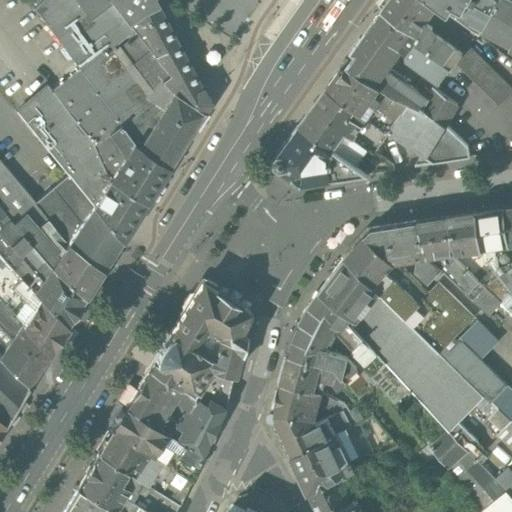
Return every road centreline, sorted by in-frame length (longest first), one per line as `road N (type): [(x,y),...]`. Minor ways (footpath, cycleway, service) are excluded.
road 1 (tertiary): [(5,511),(216,173)]
road 2 (residential): [(240,418),(312,215)]
road 3 (tertiary): [(216,173),(335,0)]
road 4 (residential): [(511,179),(312,215)]
